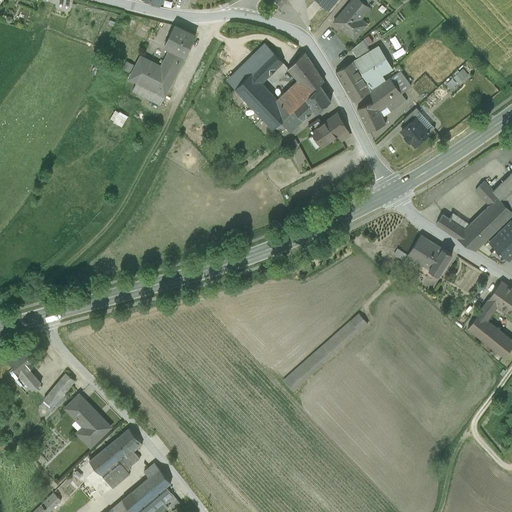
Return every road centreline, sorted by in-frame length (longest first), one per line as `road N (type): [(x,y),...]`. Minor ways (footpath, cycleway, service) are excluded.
road 1 (secondary): [(393,190),(248,257),(0,329)]
road 2 (residential): [(233,15),(275,24),(308,44),(393,190)]
road 3 (track): [(169,114),(100,237),(36,281),(32,291),(44,302)]
road 4 (track): [(203,511),(51,327)]
road 5 (track): [(439,511),(447,474),(511,370)]
road 6 (residential): [(511,281),(428,228),(393,190)]
road 7 (secondary): [(511,114),(393,190)]
road 8 (residential): [(106,0),(180,16),(233,15)]
